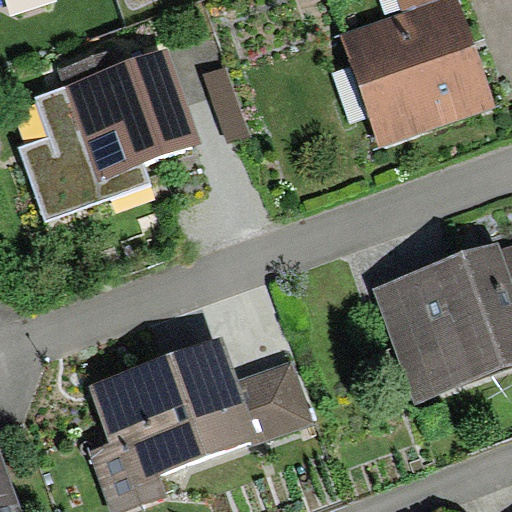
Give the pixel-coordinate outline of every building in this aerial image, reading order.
[(7,0),(11,12),(49,0),(7,0)] [(382,127),(498,90),(469,0),(411,0),(402,3),(348,21),(382,127)] [(196,152),(164,53),(113,70),(108,56),(59,72),(67,96),(47,103),(66,161),(85,155),(95,185),(196,152)] [(511,267),(499,231),(378,275),(419,388),(511,354),(511,267)] [(253,430),(234,374),(218,325),(94,366),(117,433),(92,441),(114,506),(162,490),(153,463),(253,430)] [(309,412),(290,355),(234,374),(253,430),(309,412)] [(27,511),(0,437),(0,511),(27,511)]
